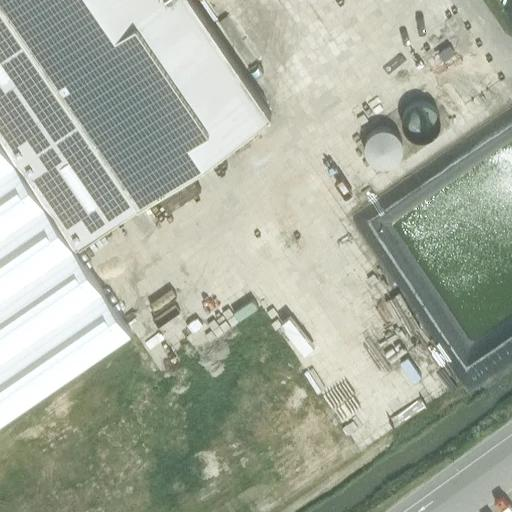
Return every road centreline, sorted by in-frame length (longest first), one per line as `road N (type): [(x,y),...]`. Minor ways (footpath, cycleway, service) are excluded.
road 1 (unknown): [(470,13),(279,149),(269,168),(276,190),(111,279)]
road 2 (unclassified): [(407,511),(511,437)]
